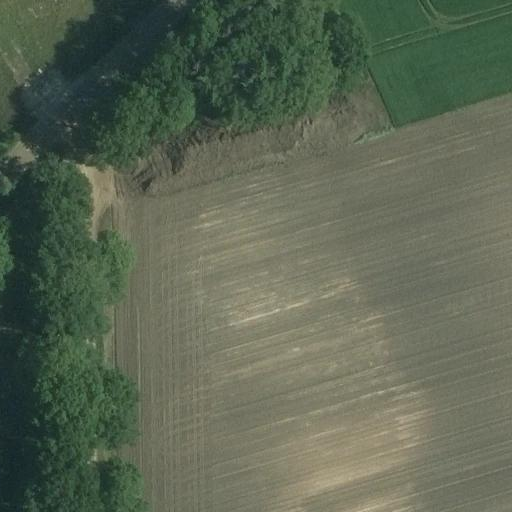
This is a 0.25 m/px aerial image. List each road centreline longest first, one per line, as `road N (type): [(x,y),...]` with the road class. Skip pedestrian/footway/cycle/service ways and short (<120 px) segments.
road 1 (track): [(82,142),(89,511)]
road 2 (tertiary): [(0,181),(185,0)]
